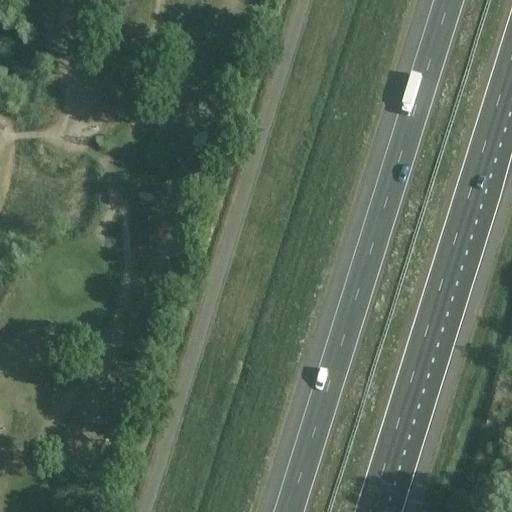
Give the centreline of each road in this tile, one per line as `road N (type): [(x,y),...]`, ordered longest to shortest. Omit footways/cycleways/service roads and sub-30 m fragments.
road 1 (motorway): [(444,0),(283,511)]
road 2 (motorway): [(369,511),(511,55)]
